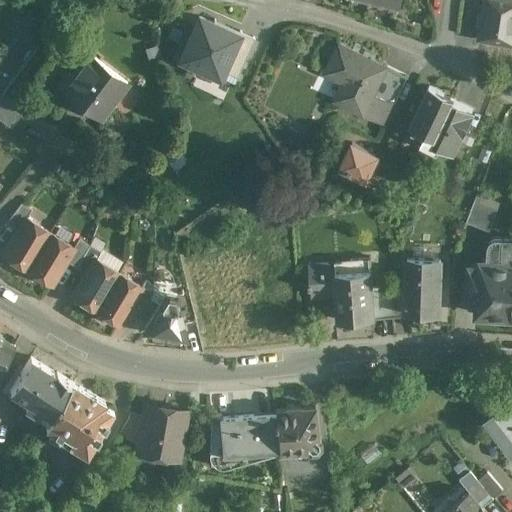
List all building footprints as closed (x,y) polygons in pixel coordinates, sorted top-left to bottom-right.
[(511,0),(485,0),(478,39),(511,44),(511,0)] [(238,32),(199,13),(179,55),(218,74),(227,54),(241,61),(253,36),(239,29),(238,32)] [(386,67),(339,44),(325,73),(343,82),(335,100),(363,113),(386,67)] [(118,73),(89,50),(62,85),(99,113),(111,97),(103,92),(118,73)] [(386,67),(363,113),(385,123),(407,77),(386,67)] [(472,111),(443,97),(444,94),(429,87),(410,126),(425,133),(420,143),(422,144),(425,139),(454,153),(465,130),(463,129),(472,111)] [(25,107),(4,91),(0,97),(0,118),(11,126),(25,107)] [(378,155),(352,142),(341,167),(367,179),(378,155)] [(497,209),(474,201),(466,224),(489,232),(497,209)] [(31,208),(21,202),(5,223),(17,230),(26,216),(31,208)] [(26,216),(17,230),(3,254),(27,268),(50,231),(26,216)] [(73,245),(50,231),(27,268),(51,283),(65,259),(73,245)] [(89,243),(78,237),(73,245),(65,259),(75,265),(89,243)] [(511,237),(496,237),(494,237),(493,238),(491,239),(489,241),(488,243),(488,245),(487,260),(480,259),(480,268),(469,268),(467,294),(477,295),(476,314),(498,315),(499,317),(501,318),(502,319),(503,320),(506,321),(509,320),(511,319),(511,317),(511,237)] [(100,249),(89,243),(75,265),(86,271),(95,256),(96,256),(100,249)] [(96,256),(95,256),(86,271),(72,294),(96,308),(119,271),(96,256)] [(441,259),(407,258),(406,286),(406,312),(407,313),(432,314),(433,296),(439,296),(441,259)] [(369,259),(350,260),(351,272),(310,275),(312,297),(337,294),(339,320),(373,317),(374,317),(371,289),(369,259)] [(141,284),(119,271),(96,308),(118,322),(130,302),(141,284)] [(145,277),(141,284),(130,302),(140,308),(152,289),(152,282),(145,277)] [(406,286),(390,288),(392,318),(407,317),(407,313),(406,312),(406,286)] [(390,288),(371,289),(374,317),(373,317),(373,320),(392,318),(390,288)] [(169,307),(174,296),(165,291),(148,323),(179,340),(191,319),(169,307)] [(0,369),(14,346),(0,336),(0,369)] [(56,372),(31,357),(11,390),(23,398),(20,404),(38,415),(41,410),(51,416),(73,381),(57,371),(56,372)] [(105,400),(73,381),(51,416),(45,427),(58,435),(56,438),(70,446),(87,455),(113,410),(103,404),(105,400)] [(511,388),(491,405),(498,413),(487,421),(511,452),(511,451),(511,388)] [(184,412),(147,405),(145,415),(140,440),(139,448),(177,454),(184,412)] [(300,405),(285,407),(285,408),(275,409),(275,412),(275,411),(279,450),(278,450),(278,453),(279,453),(279,459),(319,455),(318,448),(320,446),(320,439),(317,437),(315,405),(300,407),(300,405)] [(275,412),(210,418),(208,455),(210,467),(222,467),(274,453),(274,450),(278,450),(279,450),(275,411),(275,412)] [(145,415),(130,412),(129,417),(117,436),(140,440),(145,415)] [(502,492),(487,474),(478,482),(493,500),(502,492)] [(469,494),(449,510),(451,511),(484,511),(480,507),(469,494)] [(433,511),(424,501),(417,507),(421,511),(433,511)]
